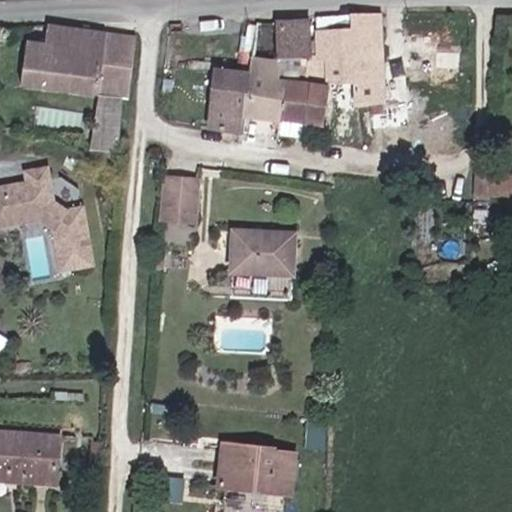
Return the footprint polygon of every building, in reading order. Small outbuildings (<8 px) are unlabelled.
[(387,101),(389,9),(356,10),(355,26),(317,24),(320,75),(353,75),(354,100),(387,101)] [(83,135),(116,139),(118,120),(121,82),(132,82),(134,11),(69,17),(67,30),(43,29),(41,76),(85,78),(83,129),(83,135)] [(279,108),(286,12),(247,13),(246,71),(244,108),(279,108)] [(315,113),(320,75),(317,24),(316,12),(286,12),(279,108),(279,111),(315,113)] [(473,90),(475,32),(410,33),(409,88),(460,89),(473,90)] [(244,108),(246,71),(206,69),(204,116),(243,118),(244,108)] [(27,177),(0,181),(0,220),(40,212),(53,221),(62,263),(92,257),(81,201),(65,204),(52,196),(45,162),(25,166),(27,177)] [(489,188),(510,188),(510,165),(489,164),(489,188)] [(196,193),(197,169),(163,167),(162,203),(161,218),(196,220),(196,193)] [(298,236),(233,233),(231,282),(296,286),(298,236)] [(54,435),(0,429),(0,462),(27,465),(26,479),(17,479),(17,496),(51,500),(54,435)] [(297,466),(297,453),(223,448),(222,461),(297,466)] [(296,496),(297,466),(222,461),(220,491),(296,496)] [(0,476),(17,479),(26,479),(27,465),(0,462),(0,476)]
